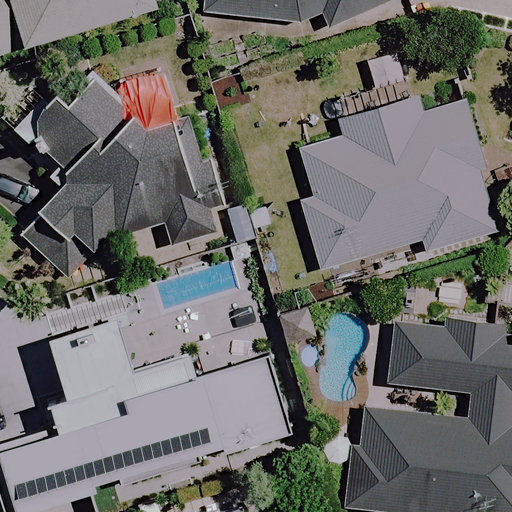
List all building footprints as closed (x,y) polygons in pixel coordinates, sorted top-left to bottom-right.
[(0,0),(0,57),(165,6),(162,0),(0,0)] [(204,0),(203,18),(309,25),(317,23),(392,0),(204,0)] [(80,236),(91,248),(116,227),(125,240),(165,230),(174,252),(218,240),(187,118),(175,119),(174,107),(154,109),(142,95),(129,106),(103,76),(66,107),(55,95),(20,125),(72,185),(43,211),(71,244),(80,236)] [(425,114),(420,98),(340,121),(344,136),(302,149),(316,196),(303,200),(323,270),(424,240),(427,253),(501,231),(480,159),(487,157),(471,101),(425,114)] [(511,511),(511,330),(398,318),(391,384),(471,393),(468,422),(361,410),(350,509),(382,511),(511,511)] [(119,324),(54,343),(68,391),(53,395),(65,437),(0,455),(0,489),(6,511),(16,511),(301,430),(280,357),(202,379),(195,354),(133,372),(119,324)]
